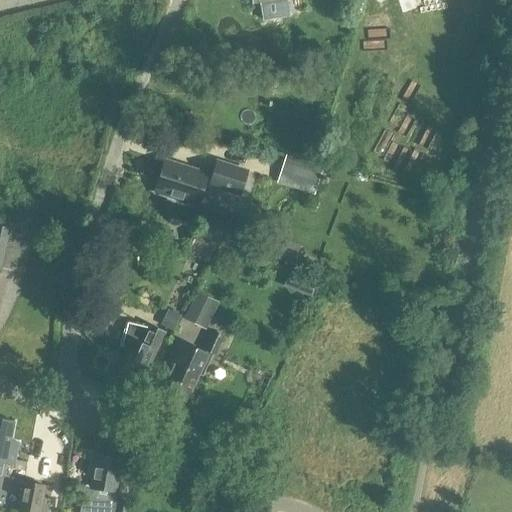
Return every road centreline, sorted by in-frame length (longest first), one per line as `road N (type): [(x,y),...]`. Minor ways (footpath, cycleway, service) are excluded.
road 1 (residential): [(181,0),(93,222),(64,359),(67,409)]
road 2 (residential): [(67,409),(295,511)]
